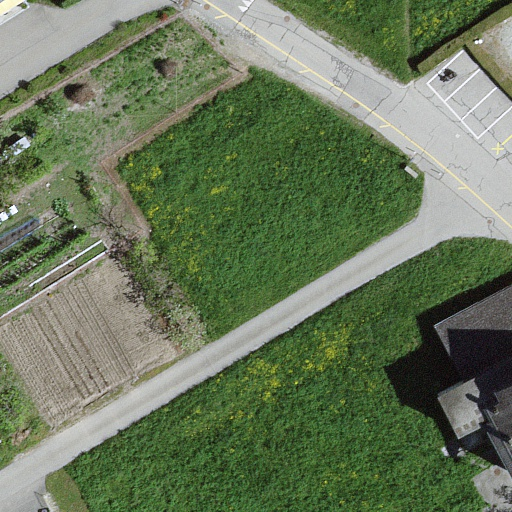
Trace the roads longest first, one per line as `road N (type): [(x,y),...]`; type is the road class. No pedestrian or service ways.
road 1 (residential): [(490,178),(434,233),(0,494)]
road 2 (residential): [(217,0),(386,101),(490,178)]
